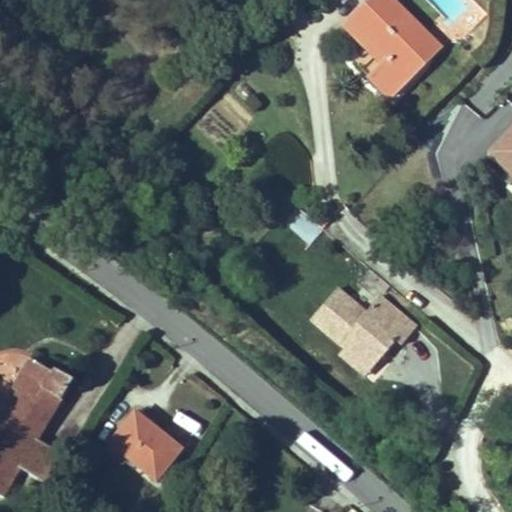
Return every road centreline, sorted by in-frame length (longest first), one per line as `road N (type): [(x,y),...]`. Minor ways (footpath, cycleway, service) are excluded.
road 1 (tertiary): [(398,511),(183,330),(0,198)]
road 2 (unknown): [(325,27),(322,140),(344,220),(465,342),(511,375)]
road 3 (unknown): [(498,511),(489,432),(496,363)]
